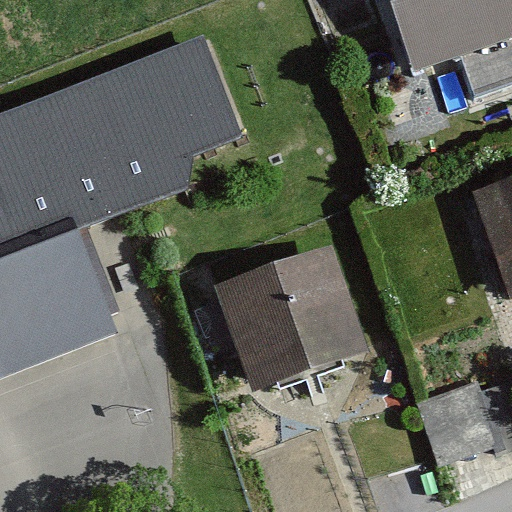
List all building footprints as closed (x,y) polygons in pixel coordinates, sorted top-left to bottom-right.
[(511,0),(379,0),(403,68),(451,52),(470,106),(511,90),(511,0)] [(0,246),(0,382),(130,333),(90,229),(187,192),(195,153),(239,136),(202,38),(0,114),(0,205),(14,241),(0,246)] [(511,171),(465,187),(504,307),(511,304),(511,171)] [(322,245),(201,283),(234,386),(355,348),(322,245)] [(480,381),(416,405),(439,468),(503,444),(480,381)]
